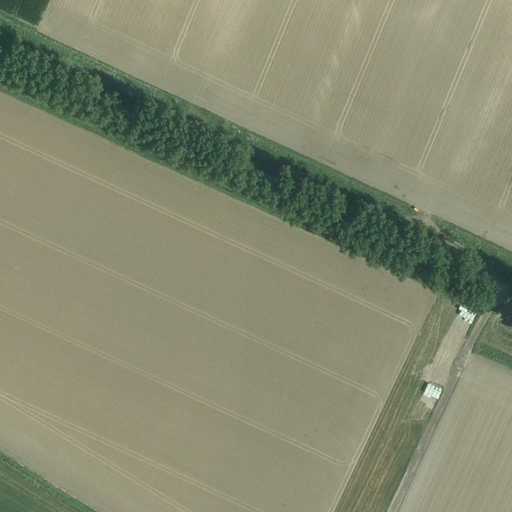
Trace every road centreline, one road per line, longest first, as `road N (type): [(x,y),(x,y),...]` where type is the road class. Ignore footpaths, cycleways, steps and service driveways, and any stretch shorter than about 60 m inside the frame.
road 1 (unclassified): [(0,55),(511,292)]
road 2 (track): [(392,511),(499,287)]
